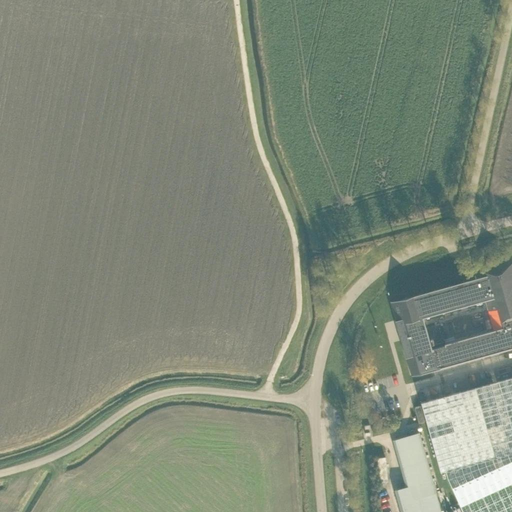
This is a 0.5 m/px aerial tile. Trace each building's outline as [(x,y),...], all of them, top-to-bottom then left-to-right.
[(511,260),(477,270),(488,310),(427,327),(426,324),(427,324),(427,323),(424,324),(421,323),(420,323),(417,315),(398,320),(407,353),(410,362),(411,365),(413,372),(511,345),(511,260)] [(365,316),(364,329),(376,330),(376,316),(365,316)] [(368,339),(367,339),(367,352),(377,353),(377,334),(368,334),(368,339)] [(399,363),(377,370),(382,385),(403,378),(399,363)] [(511,511),(511,376),(421,402),(440,472),(445,470),(448,478),(462,511),(511,511)] [(395,439),(408,486),(396,489),(402,511),(441,511),(419,433),(395,439)] [(380,482),(389,482),(387,456),(379,457),(380,482)] [(382,485),(383,511),(391,511),(390,485),(382,485)]
